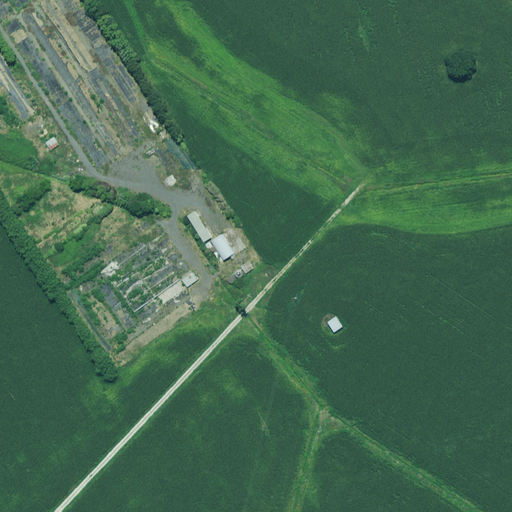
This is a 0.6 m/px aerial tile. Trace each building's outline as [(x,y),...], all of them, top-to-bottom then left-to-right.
[(17,19),(2,29),(95,169),(110,159),(17,19)] [(39,111),(0,51),(0,88),(22,122),(39,111)] [(154,149),(178,184),(178,183),(198,169),(175,135),(154,149)] [(60,146),(55,139),(47,144),(51,151),(60,146)] [(69,152),(66,147),(61,151),(64,156),(69,152)] [(178,184),(154,149),(147,154),(170,189),(178,184)] [(216,236),(199,210),(188,217),(204,243),(216,236)] [(104,242),(93,228),(48,263),(59,276),(104,242)] [(175,271),(181,278),(188,288),(199,280),(162,228),(79,288),(85,296),(110,278),(156,245),(162,253),(169,262),(175,271)] [(238,257),(223,235),(211,242),(224,261),(229,258),(231,261),(238,257)] [(111,279),(116,286),(116,287),(162,253),(156,245),(110,278),(111,279)] [(162,253),(116,287),(123,296),(169,262),(162,253)] [(129,304),(175,271),(169,262),(123,296),(129,304)] [(254,269),(251,265),(244,270),(246,274),(254,269)] [(175,271),(129,304),(134,312),(181,278),(175,271)] [(236,276),(236,277),(237,278),(238,279),(239,279),(240,279),(241,279),(242,279),(243,278),(244,277),(244,276),(244,275),(244,274),(244,273),(243,272),(242,271),(241,271),(240,271),(239,271),(238,271),(237,272),(236,273),(236,274),(236,275),(236,276)] [(228,281),(228,282),(229,283),(229,284),(230,284),(231,284),(231,285),(232,285),(233,285),(234,284),(235,284),(235,283),(236,283),(236,282),(236,281),(236,280),(236,279),(235,278),(234,277),(233,277),(232,276),(231,277),(230,277),(229,278),(228,279),(228,280),(228,281)] [(181,278),(134,312),(141,322),(187,289),(188,288),(181,278)] [(198,308),(191,299),(111,357),(117,367),(198,308)] [(343,328),(337,318),(328,323),(335,333),(343,328)]
